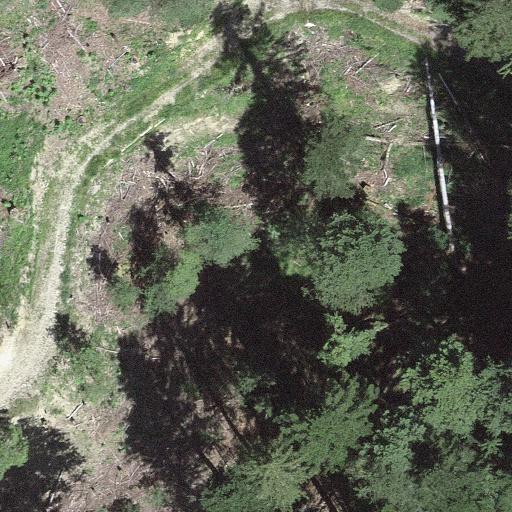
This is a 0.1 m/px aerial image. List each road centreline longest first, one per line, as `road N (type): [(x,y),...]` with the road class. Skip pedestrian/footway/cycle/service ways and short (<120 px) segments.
road 1 (track): [(308,0),(284,7),(80,161),(65,192),(28,373),(0,404)]
road 2 (track): [(511,81),(334,0)]
